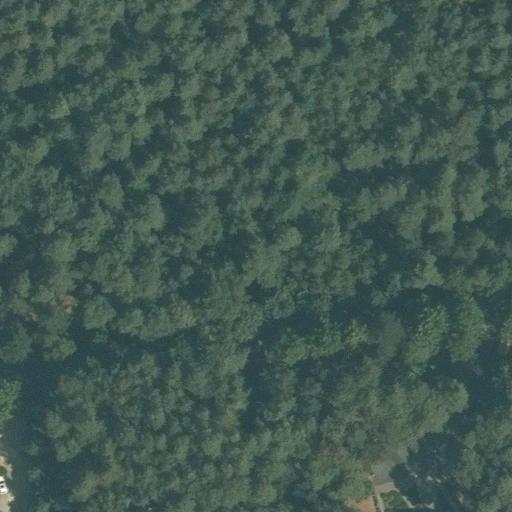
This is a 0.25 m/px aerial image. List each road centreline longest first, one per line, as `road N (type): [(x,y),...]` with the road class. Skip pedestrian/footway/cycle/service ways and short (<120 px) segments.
road 1 (unclassified): [(0,377),(511,295)]
road 2 (track): [(287,332),(0,165)]
